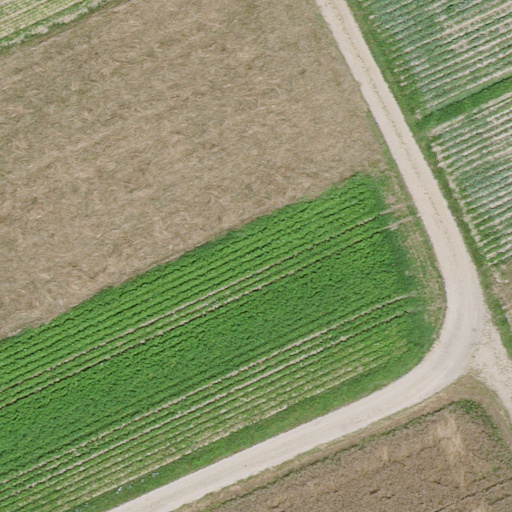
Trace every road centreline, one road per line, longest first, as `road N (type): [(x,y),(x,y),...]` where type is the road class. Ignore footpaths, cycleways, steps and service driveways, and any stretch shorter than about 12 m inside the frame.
road 1 (track): [(309,0),(511,426)]
road 2 (track): [(477,356),(141,511)]
